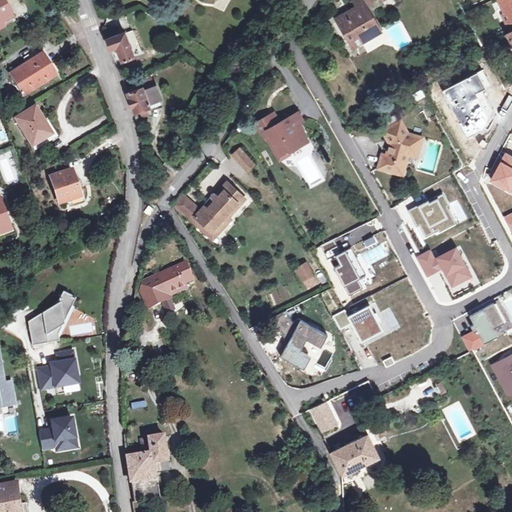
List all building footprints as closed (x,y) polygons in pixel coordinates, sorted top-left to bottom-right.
[(0,0),(0,22),(12,16),(3,0),(0,0)] [(336,18),(348,38),(358,32),(363,40),(380,30),(366,6),(372,3),(370,0),(352,0),(358,9),(347,16),(345,13),(336,18)] [(511,0),(497,0),(504,12),(501,14),(508,10),(511,18),(511,0)] [(511,18),(508,10),(501,14),(509,31),(511,29),(511,18)] [(133,29),(125,32),(125,30),(106,38),(111,49),(116,47),(121,61),(134,56),(133,54),(139,52),(136,45),(139,44),(133,29)] [(358,32),(348,38),(353,46),(363,40),(358,32)] [(39,54),(38,53),(31,57),(29,54),(24,57),(27,62),(11,73),(25,95),(56,75),(42,52),(39,54)] [(126,91),(127,92),(142,86),(143,89),(153,85),(149,75),(126,91)] [(142,86),(127,92),(134,112),(140,110),(142,117),(152,113),(149,105),(161,100),(155,84),(153,85),(143,89),(142,86)] [(51,133),(44,121),(35,106),(16,118),(33,145),(34,144),(37,148),(45,143),(42,139),(51,133)] [(298,111),(279,121),(275,124),(269,114),(256,121),(265,137),(269,134),(280,155),(288,150),(289,152),(301,145),(294,133),(302,128),(299,123),(303,120),(298,111)] [(274,111),(269,114),(275,124),(279,121),(274,111)] [(48,118),(44,121),(51,133),(42,139),(45,143),(46,144),(59,136),(48,118)] [(387,139),(389,146),(387,154),(382,153),(378,167),(402,175),(408,154),(416,156),(421,137),(407,133),(400,120),(383,130),(387,139)] [(294,133),(301,145),(309,140),(302,128),(294,133)] [(248,169),(254,164),(240,149),(235,154),(248,169)] [(60,203),(67,200),(81,196),(72,169),(51,176),(60,203)] [(196,217),(216,233),(231,216),(247,198),(228,181),(218,193),(216,192),(215,192),(214,193),(213,193),(213,194),(212,194),(212,195),(212,196),(212,197),(213,198),(196,217)] [(428,199),(409,209),(414,219),(420,216),(423,222),(419,225),(426,238),(451,225),(441,206),(446,204),(441,196),(430,202),(428,199)] [(199,209),(185,197),(175,207),(190,219),(199,209)] [(0,202),(0,237),(15,232),(12,223),(8,225),(4,214),(0,202)] [(144,211),(150,215),(154,208),(149,204),(144,211)] [(321,245),(324,252),(337,245),(333,239),(321,245)] [(337,245),(324,252),(327,259),(335,255),(339,264),(333,267),(348,296),(361,289),(357,280),(365,276),(355,256),(350,259),(345,250),(340,252),(337,245)] [(432,248),(418,255),(429,275),(446,265),(457,284),(470,276),(465,269),(468,267),(461,255),(463,253),(459,245),(437,257),(432,248)] [(186,263),(144,282),(142,290),(149,307),(172,298),(170,294),(187,287),(185,282),(193,279),(186,263)] [(303,280),(313,274),(307,263),(297,268),(303,280)] [(451,288),(454,294),(466,287),(463,282),(451,288)] [(73,297),(60,292),(56,302),(26,321),(32,345),(57,340),(57,333),(73,297)] [(511,324),(500,301),(470,316),(474,324),(471,326),(474,332),(462,338),(469,352),(511,329),(511,324)] [(345,309),(332,315),(339,327),(351,321),(361,340),(383,329),(379,322),(376,323),(371,315),(375,313),(370,304),(348,315),(345,309)] [(299,321),(281,355),(301,366),(307,355),(299,351),(306,338),(318,345),(324,334),(299,321)] [(70,350),(56,353),(57,360),(49,362),(50,366),(38,369),(42,388),(74,381),(69,358),(72,358),(70,350)] [(0,407),(1,407),(1,404),(14,401),(10,380),(5,380),(0,353),(0,407)] [(511,353),(493,363),(508,393),(511,390),(511,353)] [(437,385),(442,394),(446,391),(442,382),(437,385)] [(333,420),(325,405),(310,413),(318,428),(321,426),(332,420),(333,420)] [(49,429),(39,431),(42,448),(55,446),(56,449),(74,446),(68,416),(47,420),(49,429)] [(332,420),(321,426),(325,434),(337,428),(333,420),(332,420)] [(368,433),(367,434),(331,451),(343,475),(347,473),(349,477),(359,472),(357,468),(380,456),(368,433)] [(144,455),(129,457),(132,480),(135,501),(133,502),(134,510),(142,509),(141,502),(162,499),(158,472),(171,470),(169,462),(170,462),(167,436),(142,440),(144,455)] [(22,506),(22,504),(18,483),(0,485),(0,511),(17,511),(16,507),(22,506)]
